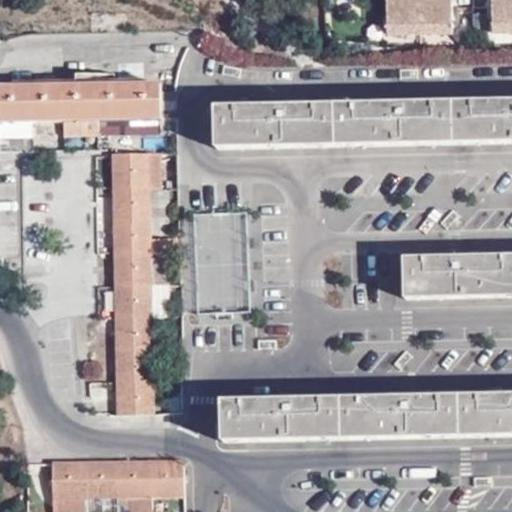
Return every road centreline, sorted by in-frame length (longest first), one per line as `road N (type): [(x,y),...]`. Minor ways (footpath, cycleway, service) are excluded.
road 1 (residential): [(208,465),(193,446),(76,444),(49,420),(15,326),(0,309)]
road 2 (residential): [(511,455),(252,465)]
